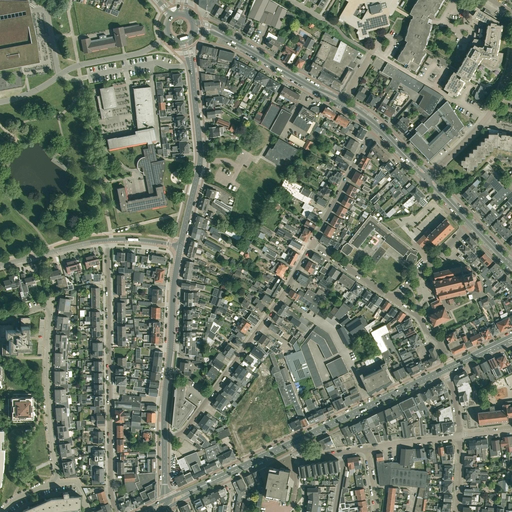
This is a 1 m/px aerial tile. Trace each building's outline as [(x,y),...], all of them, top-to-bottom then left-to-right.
[(0,15),(29,10),(28,3),(30,3),(29,1),(27,2),(27,0),(26,0),(0,4),(0,15)] [(199,0),(199,6),(206,10),(210,12),(212,8),(216,2),(217,0),(199,0)] [(253,0),(248,17),(271,26),(271,25),(280,29),(288,9),(271,0),(253,0)] [(321,0),(318,6),(323,9),(328,0),(321,0)] [(345,21),(359,30),(357,33),(358,34),(360,39),(365,38),(364,35),(368,34),(367,31),(390,25),(388,17),(389,15),(391,16),(395,10),(407,17),(409,18),(409,17),(413,18),(413,16),(411,14),(410,15),(403,11),(402,10),(396,7),(399,3),(397,2),(398,0),(346,0),(349,2),(338,20),(343,22),(344,21),(345,21)] [(413,16),(413,18),(412,19),(411,19),(405,40),(407,41),(396,60),(405,65),(406,63),(409,64),(406,69),(410,71),(411,69),(416,72),(420,65),(419,64),(426,52),(440,61),(439,62),(440,63),(454,72),(444,89),(449,92),(447,94),(452,97),(454,95),(456,96),(464,81),(475,88),(474,91),(473,90),(472,94),(475,95),(475,96),(475,97),(475,98),(476,98),(476,99),(477,99),(478,99),(479,99),(479,98),(482,100),(485,97),(481,94),(485,89),(480,86),(477,84),(476,85),(473,84),(468,81),(479,62),(483,65),(484,64),(493,69),(496,68),(501,61),(502,54),(497,53),(501,25),(497,24),(499,22),(496,20),(497,18),(493,16),(484,11),(484,12),(480,10),(480,9),(476,6),(474,9),(475,9),(473,13),(471,12),(467,18),(471,23),(473,22),(479,25),(478,34),(477,34),(476,39),(474,39),(471,44),(474,45),(473,47),(472,47),(458,70),(445,63),(445,60),(425,48),(426,46),(432,24),(428,23),(429,18),(428,18),(431,13),(435,15),(443,0),(417,0),(409,14),(411,14),(413,16)] [(218,17),(220,13),(221,14),(223,9),(220,7),(221,5),(216,2),(212,8),(214,9),(214,10),(212,14),(214,15),(216,17),(217,16),(218,17)] [(233,12),(229,10),(230,8),(228,6),(220,19),(225,22),(229,15),(230,15),(233,12)] [(231,25),(234,27),(241,15),(241,14),(238,12),(234,18),(233,17),(229,23),(231,25)] [(0,68),(19,65),(39,61),(36,42),(36,41),(36,39),(34,25),(32,26),(30,14),(0,19),(0,68)] [(241,15),(234,27),(237,28),(239,29),(240,27),(243,29),(246,24),(244,23),(245,21),(246,18),(241,15)] [(253,23),(250,21),(245,28),(246,29),(244,32),(247,33),(246,34),(249,35),(250,35),(252,32),(254,30),(253,29),(254,28),(250,26),(253,23)] [(99,36),(100,39),(90,41),(90,38),(81,40),(84,53),(91,52),(91,51),(117,46),(117,47),(121,46),(123,45),(125,45),(126,45),(124,37),(145,33),(143,26),(139,27),(138,24),(122,28),(122,27),(113,29),(114,31),(115,36),(106,38),(106,35),(103,36),(99,36)] [(269,32),(267,37),(271,39),(267,46),(272,48),(276,41),(277,39),(277,37),(269,32)] [(276,51),(280,44),(281,44),(282,43),(283,44),(285,38),(283,37),(282,39),(277,37),(277,39),(276,41),(272,48),(272,49),(271,50),(275,51),(275,50),(276,51)] [(290,51),(291,50),(286,46),(282,52),(287,56),(285,60),(291,64),(292,62),(293,61),(292,61),(294,58),(295,58),(302,46),(306,40),(299,37),(296,43),(299,45),(295,51),(296,52),(294,53),(290,51)] [(315,41),(308,37),(304,46),(310,50),(315,41)] [(324,41),(323,42),(321,41),(320,43),(322,44),(308,72),(341,91),(357,64),(352,61),(354,58),(356,56),(355,55),(356,54),(357,54),(359,52),(358,51),(341,41),(338,48),(332,46),(332,45),(324,41)] [(218,61),(220,50),(203,46),(201,56),(200,59),(209,60),(218,61)] [(228,70),(235,53),(220,50),(218,61),(217,64),(217,66),(223,68),(228,70)] [(299,57),(295,64),(301,68),(305,61),(308,56),(305,54),(302,59),(299,57)] [(217,64),(218,61),(209,60),(200,59),(200,66),(201,68),(207,69),(206,72),(214,73),(215,68),(212,68),(212,63),(217,64)] [(239,62),(238,62),(235,61),(231,68),(230,68),(230,69),(227,75),(228,76),(232,70),(234,71),(233,72),(233,73),(234,71),(239,62)] [(236,78),(243,64),(242,63),(239,61),(238,62),(239,62),(234,71),(233,73),(236,74),(234,77),(236,78)] [(387,63),(382,72),(393,78),(388,86),(391,88),(396,91),(400,83),(423,96),(418,105),(420,107),(424,110),(429,115),(432,112),(437,103),(442,96),(442,95),(417,80),(387,63)] [(240,76),(242,77),(244,75),(248,67),(249,66),(246,65),(245,65),(243,64),(236,78),(238,79),(240,76)] [(252,70),(253,70),(253,69),(250,67),(250,68),(248,67),(244,75),(242,77),(241,80),(243,81),(244,79),(247,80),(248,78),(252,70)] [(249,82),(247,86),(245,88),(248,89),(249,87),(253,79),(252,79),(256,72),(253,70),(252,70),(248,78),(247,80),(246,81),(249,82)] [(255,92),(264,75),(262,74),(263,74),(261,72),(260,73),(259,73),(255,80),(258,81),(255,86),(253,89),(251,94),(250,96),(251,97),(253,95),(255,92)] [(225,77),(219,76),(213,75),(204,73),(205,82),(203,82),(204,91),(206,91),(206,96),(219,94),(219,88),(221,88),(221,87),(220,81),(219,80),(226,81),(227,77),(225,77)] [(257,93),(260,88),(262,84),(265,85),(269,78),(268,78),(269,77),(266,76),(264,75),(255,92),(257,93)] [(268,94),(275,82),(273,81),(274,80),(272,79),(271,80),(271,79),(267,86),(266,86),(264,89),(267,91),(266,93),(268,94)] [(268,100),(271,95),(273,90),(276,92),(280,85),(279,84),(280,84),(277,82),(277,83),(275,82),(268,94),(267,96),(266,98),(268,100)] [(153,142),(152,142),(152,141),(156,140),(154,127),(153,127),(153,125),(154,125),(150,87),(146,87),(145,85),(135,86),(132,86),(132,89),(133,89),(137,127),(138,126),(139,130),(136,131),(134,131),(135,134),(116,138),(116,137),(108,139),(107,139),(109,150),(109,149),(137,144),(146,142),(147,142),(148,148),(143,149),(144,157),(143,157),(142,157),(141,158),(140,159),(139,160),(138,160),(138,161),(137,162),(137,164),(137,165),(137,166),(137,167),(138,168),(144,167),(144,169),(144,171),(143,172),(144,175),(145,175),(149,196),(127,201),(125,187),(116,188),(121,212),(129,210),(129,212),(168,205),(166,197),(165,198),(164,195),(163,190),(164,190),(163,186),(162,186),(161,183),(162,183),(162,181),(162,179),(162,178),(162,177),(163,174),(163,173),(164,171),(164,170),(165,168),(165,167),(165,166),(165,165),(165,164),(165,162),(165,160),(164,160),(157,161),(153,142)] [(99,88),(99,89),(100,89),(101,95),(97,96),(101,119),(113,117),(112,117),(111,108),(117,107),(116,107),(112,86),(113,86),(109,86),(99,88)] [(285,97),(290,89),(285,86),(280,94),(285,97)] [(366,95),(364,94),(363,94),(366,89),(361,86),(356,94),(357,95),(356,97),(363,101),(366,95)] [(290,100),(295,92),(290,89),(285,97),(290,100)] [(391,108),(396,99),(399,93),(397,91),(388,106),(384,113),(391,117),(395,110),(391,108)] [(300,95),(295,92),(290,100),(296,103),(298,99),(300,95)] [(372,106),(376,101),(379,102),(381,98),(377,97),(371,94),(366,103),(368,104),(369,105),(371,106),(372,106)] [(207,108),(215,107),(215,103),(220,102),(223,103),(223,102),(225,97),(222,96),(213,97),(213,98),(206,99),(207,108)] [(442,96),(437,103),(440,105),(446,100),(444,97),(442,96)] [(389,100),(387,99),(385,97),(380,105),(378,110),(380,111),(381,112),(381,113),(382,113),(383,113),(384,113),(388,106),(386,105),(389,100)] [(409,109),(410,108),(415,103),(413,100),(407,107),(409,109)] [(425,154),(427,155),(428,155),(430,155),(431,155),(433,155),(434,154),(444,144),(445,144),(446,144),(455,135),(456,136),(458,134),(458,133),(464,126),(447,101),(423,124),(422,122),(415,129),(417,131),(409,139),(414,144),(415,143),(416,144),(416,145),(418,147),(424,153),(425,154)] [(282,108),(271,102),(259,124),(270,130),(282,108)] [(296,103),(295,105),(293,106),(290,109),(289,112),(290,112),(293,114),(298,104),(296,103)] [(245,108),(240,104),(236,110),(242,114),(245,108)] [(315,122),(317,117),(322,109),(316,106),(312,107),(310,110),(303,106),(293,124),(309,133),(312,129),(316,122),(315,122)] [(328,117),(332,109),(328,107),(328,108),(326,107),(322,113),(328,117)] [(290,118),(292,114),(282,108),(280,113),(290,118)] [(333,120),(334,117),(337,113),(335,112),(335,111),(332,109),(328,117),(333,120)] [(215,114),(218,114),(223,113),(222,110),(215,111),(215,110),(207,111),(208,118),(216,118),(215,114)] [(421,113),(426,118),(429,115),(424,110),(421,113)] [(255,118),(253,120),(259,123),(263,117),(257,113),(255,118)] [(287,122),(290,118),(280,113),(277,117),(287,122)] [(340,124),(345,117),(341,115),(339,114),(335,121),(340,124)] [(285,127),(287,122),(277,117),(275,121),(285,127)] [(342,125),(346,127),(350,121),(348,120),(348,119),(345,117),(340,124),(342,125)] [(216,123),(228,128),(230,123),(218,118),(216,123)] [(399,129),(408,120),(406,118),(404,120),(402,118),(395,125),(399,129)] [(409,126),(407,124),(409,122),(408,120),(399,129),(402,133),(407,128),(409,126)] [(283,131),(285,127),(275,121),(273,125),(283,131)] [(357,131),(365,135),(367,131),(355,123),(353,126),(358,129),(357,131)] [(273,125),(270,130),(280,136),(283,131),(273,125)] [(220,135),(224,135),(223,127),(220,128),(220,127),(216,127),(214,127),(209,128),(210,137),(217,136),(221,136),(220,135)] [(511,136),(510,136),(510,135),(506,135),(506,134),(502,134),(502,133),(498,132),(498,131),(493,130),(493,133),(493,134),(489,134),(489,138),(485,138),(485,141),(481,141),(481,145),(477,145),(477,149),(473,149),(473,153),(469,153),(469,156),(465,156),(465,160),(462,160),(461,165),(463,165),(463,167),(467,167),(467,171),(470,171),(470,169),(474,169),(474,165),(478,165),(478,162),(482,162),(482,158),(485,158),(486,154),(489,154),(489,150),(493,150),(493,147),(497,147),(497,146),(500,146),(500,148),(503,148),(503,149),(507,149),(507,150),(511,150),(511,151),(511,150),(511,173),(510,176),(511,177),(511,182),(511,183),(511,136)] [(362,140),(365,135),(357,131),(356,133),(354,136),(362,140)] [(291,134),(289,139),(302,147),(305,142),(291,134)] [(359,143),(355,140),(351,139),(351,138),(347,136),(346,138),(349,140),(347,142),(357,147),(359,143)] [(275,163),(278,165),(281,167),(286,157),(291,160),(298,149),(279,138),(274,146),(272,145),(270,148),(265,157),(275,162),(275,163)] [(312,142),(308,140),(304,148),(307,150),(310,144),(311,145),(312,142)] [(357,147),(347,142),(346,141),(344,144),(343,143),(342,145),(346,148),(347,147),(354,152),(357,147)] [(375,155),(376,154),(381,159),(385,163),(385,162),(389,159),(385,155),(386,153),(385,152),(382,149),(377,143),(371,149),(369,152),(368,155),(367,157),(371,159),(371,160),(372,157),(375,155)] [(342,152),(340,155),(343,156),(351,160),(354,154),(347,151),(347,150),(338,145),(336,149),(342,152)] [(349,165),(342,161),(343,159),(335,155),(333,160),(340,164),(338,167),(346,171),(349,165)] [(367,157),(364,156),(358,166),(365,170),(371,159),(367,157)] [(386,168),(389,171),(393,168),(392,167),(394,165),(390,160),(381,168),(383,170),(386,168)] [(336,171),(337,168),(328,163),(326,166),(336,171)] [(395,177),(401,172),(397,167),(390,174),(392,176),(393,175),(395,177)] [(341,179),(343,175),(337,171),(336,173),(330,170),(328,173),(330,174),(341,179)] [(379,182),(386,175),(381,170),(378,176),(377,175),(374,179),(379,182)] [(354,176),(363,181),(365,176),(356,171),(354,176)] [(405,176),(401,172),(395,177),(394,178),(395,178),(393,180),(394,181),(391,183),(394,186),(396,184),(399,181),(405,176)] [(341,179),(330,174),(328,173),(327,176),(330,178),(329,179),(338,184),(341,179)] [(489,184),(494,177),(491,174),(485,182),(488,186),(489,185),(489,184)] [(386,175),(379,182),(381,184),(388,177),(386,175)] [(360,185),(363,181),(354,176),(351,180),(360,185)] [(404,186),(403,185),(408,179),(408,178),(408,177),(407,176),(406,176),(405,176),(399,181),(396,184),(398,186),(395,189),(396,189),(391,193),(394,196),(399,191),(400,189),(404,186)] [(315,193),(308,189),(307,189),(294,183),(294,182),(286,177),(280,189),(294,196),(303,201),(305,202),(306,203),(309,197),(315,200),(316,198),(318,199),(317,203),(323,206),(324,206),(325,206),(326,203),(325,203),(327,201),(323,199),(323,198),(315,193)] [(494,188),(498,182),(494,177),(489,184),(494,188)] [(320,192),(319,191),(317,194),(323,197),(325,194),(328,196),(332,190),(328,188),(330,185),(323,181),(320,186),(323,187),(320,192)] [(413,182),(412,183),(410,181),(407,185),(401,190),(403,191),(403,192),(406,195),(409,192),(411,189),(415,186),(414,186),(415,185),(413,182)] [(498,192),(503,187),(498,182),(494,188),(498,192)] [(467,200),(476,192),(477,191),(475,189),(476,188),(473,184),(462,194),(464,197),(467,200)] [(355,193),(356,191),(358,192),(360,190),(350,185),(348,189),(355,193)] [(412,200),(421,192),(419,190),(419,189),(417,187),(417,188),(416,187),(411,192),(413,194),(412,195),(412,196),(410,198),(409,198),(405,201),(406,202),(408,204),(412,200)] [(506,197),(510,193),(503,187),(498,192),(492,198),(493,199),(486,205),(484,204),(477,210),(483,216),(489,210),(492,207),(495,204),(497,206),(503,200),(506,197)] [(214,198),(216,191),(212,189),(211,189),(210,189),(208,188),(206,196),(214,198)] [(355,193),(348,189),(346,193),(355,198),(356,196),(354,195),(355,193)] [(478,197),(482,193),(480,191),(478,193),(476,192),(467,200),(470,203),(477,196),(478,197)] [(417,199),(419,201),(425,196),(424,196),(425,195),(423,193),(422,194),(421,192),(412,200),(413,202),(416,199),(417,200),(417,199)] [(485,197),(487,196),(483,192),(482,193),(478,197),(479,198),(471,204),(474,207),(485,197)] [(353,205),(356,201),(346,195),(344,199),(353,205)] [(371,200),(374,203),(379,198),(376,195),(371,200)] [(200,203),(209,206),(210,199),(202,197),(200,203)] [(484,204),(484,203),(488,200),(485,197),(474,207),(477,210),(484,204)] [(213,202),(223,208),(231,214),(233,207),(228,205),(221,201),(221,202),(215,199),(213,202)] [(353,205),(344,199),(341,204),(351,209),(353,205)] [(220,212),(223,208),(213,202),(211,205),(220,212)] [(313,207),(306,203),(305,202),(302,207),(308,210),(307,212),(307,213),(306,216),(308,217),(308,218),(310,219),(315,222),(316,219),(317,219),(318,217),(318,216),(310,212),(313,207)] [(207,211),(209,206),(200,203),(198,209),(207,211)] [(338,209),(345,213),(346,212),(348,212),(349,210),(340,205),(338,209)] [(381,208),(378,210),(384,216),(387,214),(381,207),(381,208)] [(485,218),(483,219),(486,222),(489,219),(496,212),(492,207),(489,210),(491,212),(484,218),(485,218)] [(344,215),(345,213),(338,209),(336,214),(344,219),(346,216),(344,215)] [(489,219),(486,222),(487,223),(489,224),(490,223),(490,224),(497,217),(498,218),(504,212),(502,210),(498,214),(496,212),(489,219)] [(286,215),(285,215),(283,218),(281,221),(286,224),(287,223),(290,217),(286,215)] [(344,220),(339,218),(335,215),(332,220),(340,224),(341,221),(342,222),(344,220)] [(384,241),(403,256),(406,254),(408,256),(407,256),(407,257),(406,261),(413,265),(416,261),(416,262),(416,261),(418,256),(416,255),(418,252),(415,250),(414,251),(410,248),(411,247),(370,215),(349,241),(349,242),(348,243),(347,243),(343,246),(341,250),(347,256),(351,252),(351,253),(351,252),(354,248),(353,248),(355,246),(358,249),(358,248),(373,230),(374,229),(385,239),(384,241)] [(505,219),(506,217),(504,215),(498,221),(497,220),(492,226),(494,228),(505,219)] [(204,218),(197,216),(196,220),(207,224),(208,220),(204,218)] [(502,225),(506,221),(507,221),(509,219),(507,216),(506,217),(505,219),(494,228),(495,229),(495,228),(496,229),(495,231),(497,232),(498,232),(499,232),(504,227),(502,225)] [(316,225),(315,225),(301,217),(300,219),(306,223),(304,225),(304,226),(305,226),(313,230),(316,225)] [(430,239),(433,242),(436,245),(439,242),(454,228),(448,222),(449,221),(446,218),(432,232),(429,228),(424,233),(425,234),(417,242),(422,247),(430,239)] [(338,226),(340,224),(332,220),(330,224),(339,229),(340,226),(338,226)] [(309,237),(298,230),(291,226),(290,226),(286,224),(285,226),(292,230),(297,232),(301,235),(299,238),(302,240),(307,242),(309,237)] [(303,231),(299,228),(291,224),(290,226),(291,226),(298,230),(309,237),(313,231),(305,227),(303,231)] [(328,225),(326,229),(333,233),(335,234),(337,230),(328,225)] [(511,227),(511,226),(511,225),(506,229),(504,227),(499,232),(503,236),(503,237),(511,227)] [(261,226),(258,230),(259,231),(263,233),(270,237),(273,233),(261,226)] [(201,235),(204,235),(205,236),(206,237),(207,233),(205,232),(205,230),(194,227),(193,232),(201,235)] [(289,241),(293,234),(279,227),(276,233),(289,241)] [(510,233),(511,231),(511,227),(503,237),(503,238),(505,240),(511,234),(510,233)] [(332,235),(333,233),(326,229),(324,233),(333,238),(334,236),(332,235)] [(228,235),(249,247),(251,242),(230,230),(228,235)] [(203,240),(204,235),(201,235),(193,232),(191,237),(203,240)] [(337,242),(327,237),(323,235),(320,241),(327,245),(329,242),(335,246),(333,248),(337,250),(340,244),(337,242)] [(475,249),(473,247),(476,244),(470,237),(469,238),(468,237),(466,239),(467,240),(466,241),(469,244),(467,246),(470,250),(474,253),(475,251),(475,249)] [(300,250),(300,249),(302,245),(292,239),(288,246),(292,248),(293,246),(300,250)] [(199,242),(195,241),(190,240),(189,246),(202,249),(202,247),(198,246),(199,242)] [(207,240),(204,244),(220,253),(222,249),(207,240)] [(465,246),(463,244),(462,244),(459,246),(459,247),(457,249),(462,254),(463,252),(465,254),(466,253),(469,255),(466,258),(471,264),(476,260),(478,257),(474,253),(470,250),(467,246),(466,246),(465,246)] [(200,254),(202,249),(189,246),(188,251),(200,254)] [(268,253),(271,255),(275,257),(277,254),(268,248),(266,252),(268,253)] [(297,260),(300,255),(290,249),(288,252),(289,252),(288,254),(297,260)] [(125,261),(125,262),(124,261),(124,253),(117,252),(117,261),(122,261),(122,265),(124,265),(124,267),(125,267),(125,261)] [(132,269),(134,270),(135,262),(134,261),(134,253),(128,253),(127,261),(133,261),(132,269)] [(314,253),(311,259),(321,264),(323,260),(324,261),(325,259),(321,256),(314,253)] [(482,263),(489,257),(485,253),(480,258),(479,257),(478,257),(476,260),(471,264),(473,266),(481,259),(481,260),(480,261),(482,263)] [(91,256),(90,256),(93,265),(96,264),(97,266),(100,265),(98,258),(96,259),(95,255),(94,254),(91,255),(91,256)] [(284,261),(294,266),(297,260),(288,254),(285,259),(284,261)] [(158,256),(152,255),(148,255),(148,257),(147,263),(151,263),(157,265),(158,262),(164,264),(164,263),(165,263),(165,261),(165,258),(161,257),(162,256),(158,255),(158,256)] [(488,267),(487,266),(493,261),(489,257),(482,263),(485,266),(482,269),(483,271),(488,267)] [(72,261),(71,261),(74,270),(77,269),(78,274),(81,273),(79,263),(77,264),(76,260),(75,259),(72,260),(72,261)] [(194,262),(191,262),(186,261),(185,267),(199,269),(200,267),(194,266),(194,262)] [(276,263),(274,266),(285,272),(288,266),(278,261),(277,263),(276,262),(276,263)] [(317,267),(318,265),(309,261),(307,265),(314,269),(315,266),(317,267)] [(490,269),(488,267),(483,271),(480,274),(483,277),(489,272),(490,273),(492,271),(494,273),(500,268),(495,263),(490,269)] [(68,286),(65,277),(65,275),(61,276),(59,270),(58,265),(55,265),(56,271),(49,273),(50,279),(57,278),(59,288),(68,286)] [(314,274),(316,270),(314,269),(307,265),(304,269),(314,274)] [(457,295),(458,295),(458,296),(459,296),(459,295),(463,294),(467,294),(467,293),(467,294),(468,294),(468,293),(477,291),(477,292),(482,290),(480,281),(477,281),(476,278),(477,278),(476,278),(476,276),(476,275),(475,275),(474,274),(473,273),(472,272),(469,272),(471,270),(470,268),(467,266),(462,267),(462,265),(461,265),(461,266),(460,266),(457,266),(457,267),(456,267),(456,268),(453,268),(452,268),(452,267),(451,267),(451,268),(451,269),(448,270),(448,269),(447,269),(447,270),(444,271),(444,270),(443,270),(442,270),(443,271),(442,271),(439,272),(439,271),(438,271),(434,272),(435,272),(434,272),(433,272),(431,273),(431,276),(430,277),(431,279),(432,280),(433,281),(432,282),(432,284),(433,287),(434,290),(434,292),(435,292),(436,294),(437,298),(437,300),(431,303),(434,313),(429,315),(432,323),(432,324),(433,324),(434,326),(450,318),(451,318),(449,313),(447,313),(445,308),(438,311),(437,307),(442,304),(441,300),(441,299),(441,300),(445,299),(445,298),(449,297),(449,298),(450,298),(450,297),(453,296),(454,296),(457,295)] [(282,277),(285,272),(274,266),(273,269),(272,268),(270,271),(282,277)] [(328,282),(328,281),(336,269),(335,268),(334,267),(333,267),(332,267),(328,274),(330,275),(326,280),(328,282)] [(494,279),(495,281),(504,272),(500,268),(494,273),(492,275),(495,278),(494,279)] [(336,279),(338,276),(340,272),(340,271),(339,270),(338,270),(336,269),(328,281),(331,283),(334,278),(336,279)] [(192,274),(184,272),(183,278),(188,279),(191,280),(192,276),(197,277),(197,279),(199,279),(204,281),(204,277),(200,276),(198,275),(192,274)] [(313,279),(306,275),(301,272),(299,277),(310,283),(311,281),(312,282),(313,279)] [(23,291),(23,293),(28,291),(26,285),(35,282),(33,276),(26,278),(24,273),(21,274),(22,279),(20,280),(20,282),(21,286),(23,291)] [(162,282),(163,276),(147,273),(147,276),(155,278),(154,281),(162,282)] [(343,286),(349,277),(343,273),(338,280),(343,283),(341,285),(343,286)] [(4,281),(6,290),(15,288),(16,288),(18,287),(18,289),(19,292),(23,291),(21,286),(20,282),(15,283),(13,279),(13,276),(9,277),(10,280),(4,281)] [(505,285),(511,279),(508,277),(507,276),(502,280),(499,282),(499,281),(494,286),(497,289),(500,285),(502,288),(505,285)] [(74,289),(73,286),(72,282),(70,282),(67,279),(66,279),(65,277),(68,286),(68,288),(69,290),(74,289)] [(278,280),(274,277),(272,277),(271,279),(273,280),(282,286),(285,282),(279,278),(278,280)] [(307,287),(310,283),(299,277),(296,281),(304,286),(307,287)] [(350,288),(352,286),(355,281),(349,277),(343,286),(344,288),(345,287),(347,288),(348,287),(350,288)] [(273,280),(271,279),(270,281),(275,284),(274,286),(280,289),(282,286),(273,280)] [(507,287),(509,289),(511,286),(511,280),(511,279),(505,285),(502,288),(500,289),(502,291),(507,287)] [(181,288),(186,289),(189,289),(190,286),(196,287),(196,284),(190,283),(190,282),(187,281),(186,282),(182,282),(181,288)] [(321,281),(318,284),(328,290),(327,293),(329,294),(333,289),(329,287),(326,285),(321,281)] [(355,292),(361,296),(364,292),(360,290),(363,287),(356,282),(350,291),(349,292),(345,298),(348,300),(353,293),(354,293),(355,292)] [(275,297),(278,293),(268,287),(266,286),(261,283),(259,285),(267,289),(265,291),(269,294),(271,295),(275,297)] [(269,285),(267,284),(266,286),(268,287),(278,293),(280,289),(274,286),(273,288),(269,285)] [(272,298),(268,295),(266,294),(266,293),(259,289),(259,290),(258,292),(264,296),(262,299),(268,303),(270,301),(270,302),(272,299),(271,299),(272,298)] [(327,300),(313,291),(308,289),(306,294),(300,290),(298,294),(304,297),(309,300),(312,302),(315,304),(315,305),(318,307),(320,308),(321,309),(327,300)] [(126,295),(125,295),(125,290),(117,290),(117,295),(120,295),(120,298),(126,298),(126,295)] [(304,297),(298,294),(291,290),(289,294),(296,299),(297,298),(306,304),(309,300),(304,297)] [(368,300),(369,298),(372,294),(371,293),(370,292),(369,292),(366,290),(362,296),(364,297),(361,301),(366,303),(368,300)] [(252,295),(252,296),(249,293),(246,296),(250,299),(251,298),(254,301),(253,302),(257,304),(255,306),(261,310),(262,310),(264,308),(263,307),(265,305),(259,301),(260,300),(252,295)] [(376,294),(373,298),(367,306),(371,309),(373,306),(377,308),(378,306),(381,302),(383,299),(376,294)] [(70,299),(73,300),(73,297),(67,296),(66,299),(60,298),(60,299),(59,299),(58,304),(69,305),(70,299)] [(125,307),(125,302),(126,302),(126,299),(121,299),(121,302),(117,302),(117,307),(125,307)] [(250,303),(244,299),(241,304),(247,308),(250,303)] [(387,311),(389,308),(391,304),(386,300),(381,307),(383,308),(382,311),(384,313),(386,310),(387,311)] [(293,317),(306,326),(309,321),(302,316),(300,318),(289,310),(290,307),(284,303),(280,308),(293,317)] [(69,311),(69,305),(58,304),(57,309),(59,309),(58,310),(65,311),(65,314),(71,314),(71,311),(69,311)] [(336,313),(334,316),(337,318),(345,306),(342,304),(341,306),(339,308),(339,309),(337,311),(336,313)] [(330,313),(327,316),(331,319),(334,316),(336,313),(337,311),(339,309),(335,306),(334,308),(332,310),(330,313)] [(345,306),(337,318),(339,320),(343,316),(344,315),(346,313),(348,311),(350,310),(348,309),(345,306)] [(393,317),(395,315),(398,311),(397,310),(397,309),(396,309),(395,309),(392,307),(388,313),(387,312),(383,317),(387,320),(390,315),(393,317)] [(248,312),(247,311),(243,308),(241,311),(244,312),(246,313),(258,322),(260,318),(252,312),(252,313),(248,312)] [(293,317),(280,308),(277,312),(281,315),(284,317),(285,314),(289,317),(292,319),(293,317)] [(401,322),(403,319),(406,315),(403,313),(403,312),(402,311),(401,311),(400,311),(395,318),(395,317),(390,322),(392,324),(397,320),(397,319),(401,322)] [(258,322),(246,313),(244,312),(243,314),(248,318),(246,320),(255,326),(258,322)] [(511,326),(511,325),(507,315),(508,314),(507,312),(500,315),(503,321),(506,329),(507,328),(508,329),(509,328),(510,327),(511,326)] [(70,320),(71,314),(65,314),(64,317),(58,316),(58,317),(56,317),(56,322),(67,323),(68,320),(70,320)] [(282,318),(276,314),(273,318),(277,322),(276,323),(281,327),(293,335),(295,333),(294,331),(293,330),(291,330),(289,329),(283,325),(284,324),(282,322),(284,320),(282,318)] [(251,324),(247,321),(243,319),(243,318),(242,316),(238,315),(237,316),(239,317),(237,320),(240,323),(248,329),(251,324)] [(339,320),(339,321),(343,325),(345,323),(346,323),(347,321),(349,320),(348,319),(346,316),(344,315),(343,316),(339,320)] [(495,325),(491,327),(485,315),(482,317),(488,328),(489,328),(493,335),(496,334),(498,333),(499,332),(495,325)] [(298,327),(301,329),(305,332),(309,328),(306,326),(293,317),(292,319),(290,321),(298,327)] [(31,353),(31,341),(25,341),(25,334),(30,334),(30,318),(24,318),(21,318),(21,326),(20,326),(20,328),(13,328),(13,325),(7,325),(0,325),(0,336),(5,336),(5,337),(11,337),(11,338),(11,344),(2,344),(2,356),(12,355),(12,352),(16,352),(16,346),(23,346),(23,353),(24,353),(31,353)] [(409,318),(407,319),(407,320),(405,321),(406,323),(403,324),(402,323),(400,324),(403,330),(408,328),(408,327),(413,325),(410,321),(411,320),(411,319),(410,318),(409,318)] [(506,329),(503,321),(500,322),(498,318),(496,320),(501,331),(503,330),(504,331),(506,330),(506,329)] [(365,327),(359,319),(352,323),(347,326),(353,335),(365,327)] [(211,327),(210,331),(215,334),(217,331),(218,331),(221,326),(218,324),(217,324),(213,321),(213,322),(211,327)] [(366,329),(371,327),(370,326),(374,324),(373,321),(365,327),(366,329)] [(67,326),(67,323),(56,322),(55,327),(57,327),(56,328),(63,329),(63,332),(69,332),(70,326),(67,326)] [(233,325),(234,326),(237,328),(237,327),(245,332),(248,329),(240,323),(238,326),(235,323),(233,325)] [(277,325),(276,326),(272,323),(268,328),(278,335),(281,330),(279,328),(280,327),(277,325)] [(381,353),(388,350),(381,336),(389,332),(385,325),(371,332),(381,353)] [(234,326),(232,329),(237,333),(236,335),(242,340),(246,335),(239,331),(240,330),(237,328),(234,326)] [(415,331),(415,330),(414,329),(413,327),(408,329),(408,328),(405,330),(405,331),(398,334),(400,337),(403,335),(404,338),(415,333),(415,332),(415,331)] [(480,329),(485,340),(491,337),(488,329),(484,330),(483,327),(480,329)] [(472,330),(479,343),(483,340),(479,332),(477,333),(475,328),(472,330)] [(472,336),(467,338),(471,346),(479,343),(472,330),(469,331),(472,336)] [(305,340),(308,343),(310,339),(315,333),(315,332),(312,331),(305,340)] [(449,343),(457,339),(456,336),(458,335),(456,331),(454,332),(453,331),(446,335),(446,336),(446,337),(447,339),(448,339),(449,343)] [(69,338),(69,332),(63,332),(62,335),(56,334),(56,336),(55,336),(54,340),(66,341),(66,338),(69,338)] [(243,342),(232,334),(229,339),(229,340),(239,348),(243,342)] [(411,343),(419,339),(417,334),(403,340),(405,343),(410,340),(411,343)] [(272,346),(274,342),(263,335),(259,341),(266,346),(270,349),(269,349),(274,352),(274,355),(277,354),(282,352),(282,350),(279,348),(277,349),(276,348),(275,349),(272,346)] [(457,339),(449,343),(448,344),(452,353),(454,354),(471,346),(467,338),(466,335),(462,337),(464,342),(460,344),(457,339)] [(206,342),(210,346),(214,341),(208,336),(208,337),(206,341),(206,342)] [(298,339),(294,336),(289,343),(293,346),(298,339)] [(316,343),(318,344),(325,339),(322,337),(321,336),(316,343)] [(93,349),(102,349),(102,342),(97,342),(97,339),(90,340),(90,345),(93,345),(93,349)] [(318,344),(320,347),(327,343),(325,340),(325,339),(318,344)] [(408,351),(417,346),(422,344),(419,339),(411,343),(412,346),(407,348),(408,351)] [(66,344),(66,341),(54,340),(54,345),(55,345),(55,346),(62,347),(62,350),(68,350),(68,344),(66,344)] [(192,341),(183,340),(183,341),(182,344),(183,344),(183,345),(189,345),(189,346),(189,351),(188,350),(186,350),(185,354),(196,356),(197,356),(198,351),(195,351),(196,343),(196,341),(192,341)] [(300,346),(301,349),(309,346),(308,343),(305,340),(300,346)] [(235,349),(231,346),(227,343),(226,345),(227,346),(225,348),(232,353),(234,351),(234,350),(235,349)] [(255,346),(251,352),(260,359),(264,354),(266,355),(268,354),(262,349),(259,345),(257,348),(255,346)] [(423,362),(424,363),(426,368),(439,361),(440,360),(438,355),(434,347),(429,350),(431,354),(429,355),(431,359),(423,362)] [(230,356),(232,353),(225,348),(223,350),(222,350),(221,352),(229,357),(230,356)] [(406,353),(401,355),(403,361),(412,357),(414,362),(409,364),(410,365),(406,367),(410,375),(425,368),(415,348),(406,353)] [(102,349),(93,349),(93,353),(90,353),(90,359),(98,358),(97,355),(102,355),(102,349)] [(71,350),(68,350),(62,350),(61,353),(55,353),(55,354),(54,354),(54,359),(65,359),(65,356),(68,356),(68,352),(71,353),(71,350)] [(309,376),(306,368),(300,350),(293,353),(293,354),(291,355),(291,354),(290,354),(291,354),(286,356),(296,381),(309,376)] [(388,350),(381,353),(386,363),(390,362),(389,359),(392,358),(388,350)] [(153,358),(162,359),(163,352),(154,351),(153,358)] [(277,362),(274,355),(274,352),(270,354),(274,367),(273,367),(272,369),(274,369),(273,371),(274,374),(280,371),(277,362)] [(254,359),(252,358),(248,355),(244,360),(250,365),(253,367),(256,362),(254,360),(254,359)] [(294,382),(296,381),(286,356),(284,356),(294,382)] [(507,361),(506,361),(504,356),(502,357),(501,357),(500,357),(498,358),(498,359),(502,367),(503,369),(506,368),(509,373),(511,371),(511,365),(511,362),(509,363),(508,361),(507,361)] [(224,364),(216,357),(214,361),(213,360),(212,360),(210,363),(214,367),(215,366),(220,370),(222,366),(223,367),(224,365),(224,364)] [(494,357),(488,360),(492,368),(491,369),(493,374),(496,379),(503,376),(501,371),(494,357)] [(118,358),(118,365),(126,364),(126,367),(131,368),(135,369),(135,363),(130,363),(130,362),(126,362),(126,358),(118,358)] [(65,362),(65,359),(54,359),(53,364),(55,364),(55,365),(61,365),(61,368),(68,368),(68,362),(65,362)] [(192,371),(188,371),(189,360),(186,360),(186,363),(181,362),(180,370),(185,370),(184,375),(191,376),(192,371)] [(487,361),(480,364),(483,372),(486,371),(491,382),(496,379),(493,374),(492,375),(489,369),(490,369),(487,361)] [(379,386),(381,388),(384,385),(383,384),(386,383),(388,385),(392,381),(391,380),(389,375),(385,368),(388,367),(385,362),(381,364),(383,369),(364,378),(362,373),(360,374),(365,386),(368,391),(371,390),(373,392),(377,389),(376,388),(379,386)] [(216,374),(219,371),(214,368),(214,367),(210,363),(209,364),(209,365),(208,368),(210,369),(207,373),(208,374),(207,375),(210,377),(211,376),(214,378),(214,377),(216,377),(217,375),(217,374),(216,374)] [(395,364),(402,377),(407,375),(403,367),(400,368),(398,363),(395,364)] [(396,380),(402,377),(395,364),(393,366),(395,371),(392,372),(396,380)] [(240,365),(236,370),(248,378),(246,376),(249,372),(252,374),(254,371),(247,366),(245,369),(240,365)] [(485,378),(480,369),(478,365),(472,368),(474,372),(473,373),(475,376),(478,374),(483,386),(487,384),(485,378)] [(67,371),(68,368),(61,368),(61,371),(55,371),(55,372),(53,372),(53,377),(65,377),(65,371),(67,371)] [(286,368),(280,370),(281,371),(284,381),(290,379),(286,368)] [(248,379),(248,378),(236,370),(233,374),(238,378),(236,381),(238,381),(238,382),(241,384),(246,377),(248,379)] [(150,378),(159,379),(160,373),(151,372),(144,371),(144,373),(151,374),(150,378)] [(292,403),(286,386),(280,371),(274,374),(276,378),(286,405),(290,404),(292,403)] [(469,379),(466,372),(465,371),(461,373),(465,381),(464,381),(466,385),(468,384),(466,380),(469,379)] [(349,372),(344,375),(341,376),(340,376),(349,395),(353,403),(355,402),(360,399),(361,398),(358,392),(349,372)] [(469,385),(468,384),(466,385),(464,381),(465,381),(461,373),(457,375),(455,376),(455,377),(455,378),(454,378),(455,381),(457,388),(460,402),(461,402),(461,406),(468,405),(469,395),(472,396),(473,391),(470,385),(469,385)] [(340,376),(334,380),(333,380),(337,387),(340,385),(346,397),(345,397),(346,399),(343,401),(346,406),(353,403),(349,395),(340,376)] [(65,377),(53,377),(53,382),(55,382),(55,383),(61,383),(61,386),(70,386),(70,383),(68,384),(67,380),(65,380),(65,377)] [(153,387),(158,388),(159,381),(144,379),(144,382),(150,383),(149,387),(153,387)] [(227,384),(236,391),(240,387),(241,387),(242,385),(241,384),(238,382),(236,384),(231,380),(229,382),(229,381),(227,384)] [(447,390),(444,383),(444,382),(443,382),(438,384),(435,386),(435,387),(439,394),(444,392),(445,399),(449,398),(447,390)] [(185,391),(186,386),(175,384),(172,415),(173,415),(172,426),(179,429),(187,418),(188,419),(198,406),(185,397),(185,391)] [(236,391),(227,384),(225,387),(225,388),(224,390),(229,393),(227,396),(231,399),(232,399),(234,397),(233,396),(236,391)] [(292,403),(300,418),(304,426),(309,424),(307,420),(299,403),(292,384),(286,386),(292,403)] [(54,396),(65,395),(65,392),(68,392),(68,388),(70,388),(70,386),(61,386),(61,389),(55,389),(55,391),(54,391),(54,396)] [(437,394),(436,391),(434,386),(429,389),(432,396),(431,396),(433,401),(436,399),(434,395),(437,394)] [(145,395),(157,396),(157,389),(144,388),(134,387),(133,390),(143,391),(144,390),(146,390),(145,395)] [(346,406),(343,401),(337,388),(328,392),(337,410),(346,406)] [(328,397),(324,389),(320,391),(324,399),(328,397)] [(432,398),(430,394),(428,390),(427,390),(426,390),(425,391),(421,393),(425,401),(427,400),(428,404),(429,404),(429,403),(431,402),(429,399),(432,398)] [(423,401),(422,398),(419,393),(415,395),(416,396),(413,397),(420,411),(425,409),(426,411),(428,410),(427,407),(423,401)] [(12,399),(8,399),(8,405),(8,409),(8,411),(8,417),(12,417),(12,419),(13,419),(13,422),(32,422),(32,418),(33,418),(33,417),(36,417),(36,399),(33,399),(33,397),(31,397),(31,394),(13,394),(13,398),(12,398),(12,399)] [(216,399),(226,406),(231,399),(227,396),(227,395),(225,398),(220,394),(216,399)] [(72,404),(71,398),(65,398),(65,395),(54,396),(54,400),(55,400),(55,402),(62,401),(62,404),(68,404),(72,404)] [(122,401),(114,401),(115,408),(150,411),(155,411),(156,404),(147,404),(140,403),(141,397),(122,395),(122,401)] [(422,417),(416,404),(414,401),(412,397),(405,400),(409,408),(408,408),(413,417),(415,436),(421,435),(424,435),(423,430),(423,424),(422,417)] [(216,409),(221,413),(223,411),(222,410),(225,405),(226,406),(216,399),(213,403),(218,407),(216,409)] [(411,436),(415,436),(413,417),(408,408),(409,408),(405,400),(399,403),(404,413),(407,420),(411,436)] [(511,400),(504,401),(505,404),(503,404),(503,410),(495,411),(495,407),(490,408),(490,411),(478,412),(479,424),(509,421),(508,417),(511,416),(511,400)] [(322,418),(326,417),(322,409),(321,406),(319,407),(317,405),(315,401),(313,402),(314,402),(316,408),(318,411),(322,418)] [(326,417),(331,414),(325,402),(324,401),(322,403),(324,408),(322,409),(326,417)] [(316,408),(314,402),(310,404),(308,405),(316,421),(322,418),(318,411),(315,412),(314,409),(316,408)] [(325,402),(331,414),(335,412),(332,404),(328,406),(328,405),(327,402),(325,402)] [(404,413),(403,413),(398,403),(383,410),(383,411),(385,421),(384,421),(385,421),(386,431),(387,435),(403,433),(403,438),(411,436),(407,420),(404,413)] [(66,407),(69,407),(68,404),(62,404),(62,407),(56,408),(56,409),(55,409),(55,414),(66,413),(66,407)] [(316,421),(308,405),(306,406),(309,411),(305,412),(311,423),(315,421),(316,421)] [(105,413),(100,413),(99,406),(90,406),(90,410),(94,410),(95,413),(97,413),(97,417),(91,417),(91,420),(105,420),(105,413)] [(427,407),(428,410),(431,415),(435,414),(431,406),(427,407)] [(453,423),(452,412),(450,406),(438,411),(440,424),(442,423),(443,432),(454,431),(453,423)] [(146,419),(150,420),(155,420),(155,413),(141,412),(141,411),(132,410),(132,413),(132,415),(132,418),(131,422),(131,425),(134,425),(140,426),(141,416),(146,417),(146,419)] [(384,421),(382,411),(377,414),(379,419),(378,420),(383,429),(384,441),(387,440),(387,437),(387,435),(386,431),(385,431),(385,428),(382,423),(385,421),(384,421)] [(70,422),(69,416),(66,416),(66,413),(55,414),(55,419),(56,419),(57,420),(63,419),(63,422),(70,422)] [(381,430),(383,429),(378,420),(379,419),(377,414),(372,416),(375,421),(374,422),(376,426),(378,431),(381,430)] [(204,416),(202,420),(212,427),(211,426),(214,422),(215,422),(217,420),(212,416),(210,419),(205,415),(204,417),(204,416)] [(378,431),(376,426),(374,422),(375,421),(372,416),(367,418),(371,428),(374,427),(374,428),(375,431),(373,432),(377,442),(381,441),(378,431)] [(295,431),(304,426),(300,418),(291,422),(295,431)] [(372,431),(368,423),(366,419),(360,422),(364,430),(363,430),(367,437),(370,443),(377,442),(373,432),(372,431)] [(212,427),(202,420),(200,423),(199,424),(204,428),(202,431),(207,434),(212,427)] [(68,428),(70,427),(70,422),(63,422),(64,425),(57,426),(57,427),(56,427),(57,432),(68,431),(68,428)] [(363,436),(360,431),(362,430),(359,422),(354,424),(360,438),(361,438),(363,443),(366,442),(364,436),(363,436)] [(359,438),(360,438),(354,424),(350,426),(353,434),(355,433),(357,438),(359,437),(359,438)] [(200,433),(201,431),(194,426),(191,431),(201,439),(203,440),(204,441),(204,442),(209,447),(213,445),(205,437),(200,433)] [(351,433),(348,427),(347,426),(342,429),(347,441),(349,446),(353,445),(350,437),(353,436),(353,434),(351,433)] [(218,433),(220,439),(230,434),(228,428),(224,430),(223,430),(218,433)] [(143,443),(149,442),(149,439),(150,439),(149,435),(150,435),(149,431),(149,429),(144,429),(144,430),(141,430),(142,437),(144,436),(145,439),(143,439),(143,443)] [(72,439),(71,436),(69,437),(68,431),(57,432),(57,437),(58,437),(59,438),(65,437),(65,440),(72,439)] [(94,442),(103,442),(103,438),(102,438),(102,431),(94,431),(94,437),(94,442)] [(201,442),(203,440),(201,439),(191,431),(188,436),(194,441),(196,439),(201,442)] [(330,436),(320,441),(319,441),(324,450),(335,448),(330,436)] [(507,452),(509,452),(509,451),(508,437),(503,437),(503,440),(500,440),(501,447),(504,446),(504,447),(507,447),(507,452)] [(70,449),(70,446),(73,445),(72,439),(65,440),(66,443),(59,444),(60,445),(58,446),(59,451),(70,449)] [(476,453),(476,449),(475,440),(469,441),(470,449),(468,450),(468,454),(475,453),(474,449),(476,449),(476,453)] [(490,456),(497,455),(497,450),(500,449),(499,440),(492,440),(493,447),(489,447),(490,456)] [(218,448),(220,448),(220,447),(219,443),(215,444),(217,456),(213,457),(218,466),(222,464),(218,457),(220,456),(218,450),(218,449),(219,449),(218,448)] [(218,467),(218,466),(213,457),(217,456),(215,444),(213,445),(209,447),(205,448),(206,448),(205,449),(206,452),(207,458),(212,470),(218,467)] [(224,446),(231,459),(232,459),(233,459),(235,458),(235,457),(232,450),(230,451),(227,445),(224,446)] [(104,450),(103,450),(103,449),(97,450),(96,446),(88,446),(88,452),(93,452),(93,455),(103,455),(103,453),(104,453),(105,452),(104,450)] [(229,460),(231,459),(224,446),(222,448),(221,446),(220,447),(220,448),(223,454),(226,462),(227,461),(227,462),(229,461),(229,460)] [(442,455),(443,463),(447,463),(447,461),(446,454),(444,454),(443,447),(442,447),(442,446),(438,447),(439,455),(442,455)] [(226,462),(223,454),(220,448),(218,448),(219,449),(218,449),(218,450),(220,456),(218,457),(222,464),(223,464),(225,463),(225,462),(226,462)] [(409,460),(410,449),(402,448),(400,463),(392,462),(390,484),(420,487),(425,488),(425,485),(426,482),(426,480),(427,475),(428,471),(426,471),(411,470),(411,464),(408,464),(409,460)] [(417,460),(425,459),(424,448),(413,449),(410,449),(409,460),(417,460)] [(427,449),(427,450),(428,458),(432,458),(433,461),(433,462),(436,462),(435,453),(434,453),(434,449),(432,449),(430,449),(430,448),(429,448),(428,449),(427,449)] [(59,451),(60,455),(61,455),(61,456),(68,455),(68,458),(74,457),(74,454),(71,455),(70,449),(59,451)] [(120,457),(120,460),(124,460),(124,457),(124,454),(138,454),(138,458),(147,458),(147,457),(155,456),(155,450),(147,450),(142,451),(138,451),(131,451),(124,452),(120,452),(120,457)] [(196,452),(185,457),(192,471),(191,471),(195,479),(206,474),(201,462),(196,452)] [(390,484),(392,462),(384,463),(384,461),(384,460),(384,459),(383,453),(381,453),(380,453),(380,454),(376,454),(377,460),(378,469),(377,469),(377,471),(378,471),(380,482),(384,482),(384,485),(390,484)] [(103,455),(93,455),(93,458),(89,458),(89,465),(97,464),(97,461),(103,461),(103,455)] [(464,466),(469,466),(472,466),(472,460),(476,460),(477,455),(473,455),(473,456),(465,456),(465,459),(464,466)] [(61,464),(62,469),(73,467),(72,461),(75,460),(74,457),(68,458),(69,461),(62,462),(62,464),(61,464)] [(188,468),(189,468),(184,457),(178,460),(188,482),(194,479),(188,468)] [(358,457),(353,457),(355,470),(357,470),(356,469),(362,469),(360,459),(359,460),(358,457)] [(207,473),(212,470),(207,458),(205,459),(207,464),(204,465),(207,473)] [(123,463),(131,463),(131,460),(123,460),(123,462),(117,462),(117,468),(123,468),(123,463)] [(179,486),(188,482),(178,460),(177,461),(181,469),(181,470),(178,473),(179,475),(174,477),(179,486)] [(94,475),(103,475),(103,468),(99,468),(99,465),(90,465),(90,475),(94,475)] [(74,470),(73,467),(62,469),(63,473),(64,473),(64,474),(71,473),(71,476),(78,475),(77,469),(74,470)] [(280,469),(267,467),(259,470),(264,483),(264,486),(268,486),(266,496),(281,499),(281,498),(286,499),(288,486),(286,486),(287,482),(288,482),(290,470),(280,468),(280,469)] [(261,478),(258,470),(252,473),(257,483),(259,482),(260,484),(263,482),(261,478)] [(135,482),(137,488),(144,503),(156,498),(156,472),(138,473),(137,474),(139,481),(135,482)] [(127,492),(137,488),(135,482),(139,481),(137,474),(135,474),(134,474),(124,475),(125,487),(127,492)] [(251,474),(244,477),(250,488),(253,487),(252,486),(256,485),(251,474)] [(103,475),(94,475),(94,478),(92,478),(92,484),(99,484),(99,481),(103,481),(103,475)] [(357,488),(363,487),(362,475),(355,476),(357,488)] [(237,499),(235,511),(239,511),(241,499),(241,496),(245,494),(244,491),(247,490),(242,478),(236,481),(236,482),(234,483),(235,485),(234,485),(238,494),(237,499)] [(218,490),(224,502),(226,501),(224,497),(227,495),(226,492),(227,492),(225,487),(223,488),(223,487),(218,490)] [(340,498),(344,497),(343,493),(348,492),(348,488),(347,488),(342,489),(340,498)] [(222,503),(224,502),(218,490),(213,492),(216,500),(220,499),(222,503)] [(103,511),(111,511),(104,491),(97,493),(99,498),(102,508),(103,511)] [(130,499),(129,499),(126,493),(124,494),(123,491),(121,492),(122,496),(128,511),(134,508),(130,499)] [(131,499),(135,507),(143,504),(139,495),(138,496),(135,491),(133,492),(133,491),(130,493),(131,496),(132,496),(133,498),(131,499)] [(435,492),(432,491),(425,491),(424,493),(424,496),(423,499),(426,499),(428,499),(428,495),(434,496),(435,492)] [(68,497),(68,496),(70,494),(70,492),(60,493),(61,495),(63,496),(63,497),(51,498),(46,500),(43,502),(44,503),(43,503),(44,505),(45,505),(45,506),(47,511),(57,511),(64,510),(64,511),(68,511),(70,511),(70,510),(76,509),(76,511),(79,511),(80,508),(80,495),(68,497)] [(213,502),(216,500),(213,492),(207,495),(213,507),(215,506),(213,502)] [(471,501),(479,502),(484,502),(484,494),(482,494),(476,495),(476,497),(463,496),(462,503),(471,504),(471,501)] [(211,508),(213,507),(207,495),(202,497),(206,505),(209,504),(211,508)] [(125,511),(128,511),(122,496),(120,498),(122,502),(119,504),(121,511),(125,511)] [(201,498),(193,501),(197,509),(196,510),(197,511),(202,511),(200,508),(205,506),(201,498)] [(47,511),(45,506),(45,505),(44,505),(43,503),(44,503),(43,502),(39,503),(37,504),(35,505),(28,508),(24,510),(21,511),(47,511)] [(503,511),(504,506),(504,503),(501,503),(501,506),(497,505),(497,508),(496,511),(503,511)]
